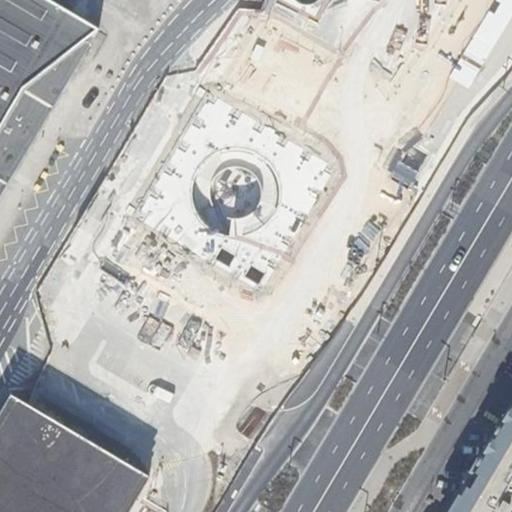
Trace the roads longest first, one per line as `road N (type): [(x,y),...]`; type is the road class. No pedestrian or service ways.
road 1 (primary): [(511,150),(296,511)]
road 2 (unclassified): [(213,0),(145,72),(0,318)]
road 3 (primary): [(334,511),(511,203)]
road 4 (unknown): [(64,395),(102,327),(119,325),(187,374),(149,443)]
road 5 (unclassified): [(0,359),(168,454),(180,487),(166,511)]
road 6 (residential): [(399,511),(511,323)]
